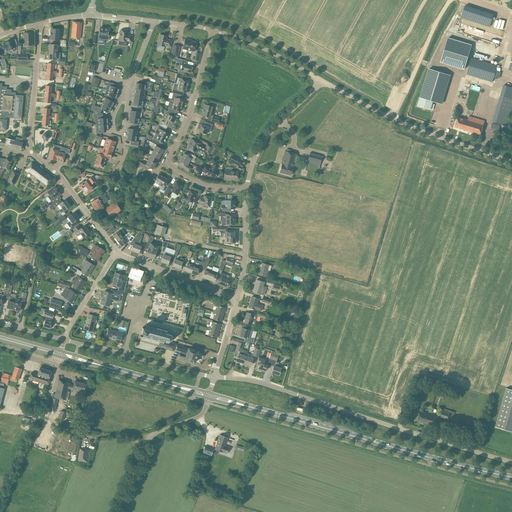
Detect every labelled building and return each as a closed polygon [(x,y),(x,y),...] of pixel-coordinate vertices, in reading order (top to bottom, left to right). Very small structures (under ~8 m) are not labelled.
[(466,6),(463,18),(492,26),(496,14),(466,6)] [(81,23),(72,22),(71,38),(80,39),(81,23)] [(51,29),(50,39),(60,40),(61,28),(56,28),(55,29),(51,29)] [(98,34),(97,43),(104,44),(104,40),(109,40),(109,36),(107,36),(108,29),(99,28),(98,34)] [(118,41),(118,45),(126,46),(127,42),(131,42),(132,36),(126,35),(127,32),(120,31),(118,41)] [(32,46),(32,33),(24,33),(24,46),(32,46)] [(167,36),(160,35),(157,45),(164,47),(165,46),(170,47),(172,41),(166,39),(167,36)] [(5,43),(1,45),(2,46),(3,48),(4,52),(8,50),(12,49),(13,52),(16,51),(17,43),(15,39),(11,41),(11,40),(5,43)] [(189,40),(185,39),(183,49),(189,51),(194,52),(196,43),(189,41),(189,40)] [(472,46),(448,39),(441,63),(465,70),(472,46)] [(180,47),(173,45),(171,56),(177,57),(180,47)] [(471,58),(466,74),(492,82),(493,79),(495,79),(496,77),(499,78),(501,72),(496,71),(497,66),(480,60),(471,58)] [(89,69),(95,71),(97,64),(90,62),(89,69)] [(47,72),(58,73),(55,72),(55,71),(53,71),(54,64),(48,63),(47,72)] [(193,66),(183,63),(181,71),(185,72),(190,73),(191,70),(192,70),(193,66)] [(420,98),(432,101),(441,104),(450,75),(429,69),(420,98)] [(62,73),(59,73),(58,73),(47,72),(46,80),(52,81),(53,74),(55,74),(55,77),(62,77),(62,73)] [(174,83),(188,87),(189,81),(182,79),(184,76),(179,74),(177,74),(174,83)] [(136,83),(135,89),(148,91),(149,82),(141,81),(141,84),(136,83)] [(116,84),(108,82),(106,90),(118,94),(119,89),(115,87),(116,84)] [(2,84),(0,83),(0,130),(6,131),(7,120),(5,120),(5,117),(21,119),(23,96),(15,95),(15,96),(13,96),(13,93),(16,93),(11,92),(11,90),(6,89),(7,87),(2,86),(2,84)] [(171,93),(173,93),(178,95),(179,91),(186,93),(188,87),(174,83),(171,93)] [(511,110),(511,87),(503,85),(492,122),(507,126),(511,110)] [(53,95),(53,94),(51,93),(52,86),(46,86),(45,94),(53,95)] [(106,90),(104,96),(116,99),(118,94),(106,90)] [(170,99),(169,102),(182,106),(184,100),(178,98),(179,95),(178,95),(173,93),(171,99),(170,99)] [(53,95),(45,94),(44,103),(50,103),(51,96),(53,96),(53,97),(56,98),(56,100),(64,101),(64,99),(65,96),(60,96),(57,95),(53,95)] [(105,98),(103,103),(112,108),(114,103),(105,98)] [(432,101),(420,98),(417,106),(430,110),(432,101)] [(133,99),(133,105),(137,106),(137,109),(142,109),(143,101),(133,99)] [(182,106),(169,102),(168,105),(168,106),(169,107),(168,111),(174,113),(175,110),(181,111),(182,106)] [(97,112),(100,113),(102,109),(109,112),(112,108),(103,103),(100,108),(92,105),(90,110),(97,112)] [(212,107),(210,106),(208,106),(205,105),(203,112),(202,112),(201,116),(211,118),(214,107),(212,107)] [(44,108),(43,117),(51,117),(54,118),(58,118),(58,114),(51,113),(51,116),(49,116),(50,109),(44,108)] [(131,111),(130,117),(142,119),(142,118),(140,118),(140,113),(143,113),(143,110),(142,109),(137,109),(136,108),(135,111),(131,111)] [(166,120),(175,124),(177,120),(176,120),(177,119),(171,116),(173,113),(167,111),(166,110),(162,118),(166,120)] [(98,119),(95,119),(95,125),(108,124),(108,118),(103,118),(103,114),(100,113),(97,112),(98,119)] [(480,135),(484,121),(469,116),(468,120),(458,117),(455,127),(480,135)] [(51,117),(43,117),(42,125),(48,126),(49,119),(51,119),(51,117)] [(129,122),(133,123),(133,126),(138,127),(141,127),(142,119),(130,117),(129,122)] [(166,120),(162,118),(166,120),(164,122),(162,121),(159,126),(158,125),(165,129),(166,126),(171,129),(172,128),(173,129),(175,124),(166,120)] [(213,124),(205,122),(204,125),(203,124),(202,125),(198,124),(196,129),(200,131),(200,133),(205,134),(206,135),(207,131),(210,132),(213,124)] [(500,126),(492,123),(490,130),(499,132),(500,126)] [(95,125),(96,134),(104,133),(104,130),(108,130),(108,124),(95,125)] [(167,130),(165,129),(158,125),(154,133),(166,139),(169,134),(166,133),(167,130)] [(128,128),(127,134),(137,136),(138,130),(138,127),(133,126),(132,129),(128,128)] [(166,139),(154,133),(155,134),(152,141),(159,145),(160,142),(163,144),(166,139)] [(127,134),(126,140),(131,141),(130,145),(138,146),(139,142),(136,141),(137,136),(127,134)] [(22,143),(23,139),(15,137),(15,138),(14,140),(12,148),(20,150),(21,150),(20,150),(22,143)] [(14,140),(14,141),(7,139),(6,142),(1,140),(0,145),(5,146),(12,148),(14,140)] [(96,160),(95,165),(96,165),(96,166),(98,167),(99,166),(103,167),(104,162),(105,162),(106,158),(110,159),(111,154),(115,143),(115,142),(107,139),(106,140),(101,155),(98,154),(96,160)] [(190,144),(187,149),(194,153),(195,153),(197,149),(203,152),(205,148),(200,145),(200,144),(191,139),(190,140),(189,143),(190,144)] [(54,144),(50,159),(54,160),(57,161),(63,162),(65,153),(69,154),(70,150),(61,147),(54,145),(54,144)] [(205,148),(203,152),(209,155),(213,147),(207,144),(205,148)] [(153,151),(161,155),(163,150),(159,148),(156,146),(153,151)] [(161,155),(153,151),(150,156),(158,160),(161,155)] [(297,154),(285,151),(281,164),(282,164),(280,172),(290,175),(293,167),(294,168),(297,154)] [(181,156),(180,158),(189,162),(190,160),(193,162),(196,157),(188,152),(186,155),(184,153),(182,156),(181,156)] [(308,161),(320,165),(322,156),(310,153),(308,161)] [(158,160),(150,156),(148,160),(156,164),(158,160)] [(237,159),(233,156),(230,161),(234,164),(239,166),(241,161),(237,159)] [(3,164),(0,162),(0,169),(3,171),(4,168),(8,170),(10,165),(12,161),(6,158),(3,164)] [(187,166),(189,162),(180,158),(179,160),(180,160),(179,163),(183,166),(182,168),(189,172),(191,168),(187,166)] [(153,169),(156,164),(148,160),(145,165),(139,162),(138,165),(147,170),(149,167),(153,169)] [(52,178),(31,162),(28,166),(25,170),(46,186),(49,182),(52,178)] [(205,165),(202,171),(215,178),(218,172),(216,171),(219,166),(213,163),(210,168),(205,165)] [(19,174),(13,171),(7,182),(14,185),(19,174)] [(228,171),(224,171),(224,179),(228,179),(227,180),(231,181),(231,179),(237,180),(238,172),(233,171),(228,171)] [(158,187),(159,185),(164,177),(159,174),(157,177),(154,175),(152,177),(150,180),(149,182),(153,184),(154,182),(159,185),(158,187)] [(79,186),(82,189),(85,187),(85,186),(88,184),(93,180),(92,179),(95,177),(93,176),(93,175),(83,183),(82,181),(79,183),(80,185),(79,186)] [(85,187),(82,189),(86,194),(93,189),(91,185),(92,184),(97,180),(95,177),(92,179),(93,180),(88,184),(85,186),(85,187)] [(163,194),(166,190),(164,189),(166,187),(167,187),(169,185),(166,183),(168,180),(164,177),(159,185),(158,187),(160,188),(160,189),(165,192),(163,194)] [(170,183),(169,185),(167,187),(166,190),(163,194),(169,198),(172,192),(178,195),(181,191),(180,190),(182,186),(178,184),(179,183),(176,182),(175,182),(170,190),(167,188),(170,184),(170,183)] [(49,207),(54,203),(56,202),(54,199),(61,194),(55,186),(47,192),(49,195),(48,197),(51,201),(47,204),(49,207)] [(182,199),(181,200),(188,204),(187,205),(190,206),(192,203),(195,198),(197,194),(189,190),(187,195),(184,194),(182,199)] [(99,198),(91,203),(96,212),(100,210),(104,207),(103,205),(103,204),(108,201),(104,195),(106,195),(104,192),(99,194),(97,195),(99,198)] [(211,197),(204,196),(203,198),(200,197),(199,204),(198,205),(199,205),(198,207),(203,208),(204,205),(210,207),(211,202),(211,201),(211,197)] [(70,207),(65,200),(59,204),(62,208),(59,211),(61,213),(64,211),(70,207)] [(222,205),(222,212),(225,212),(230,212),(230,208),(235,208),(235,203),(234,203),(234,201),(225,201),(225,205),(222,205)] [(117,204),(106,210),(110,217),(121,211),(117,204)] [(225,215),(225,212),(222,212),(218,211),(218,216),(223,216),(223,219),(222,219),(222,220),(222,224),(222,225),(223,225),(225,225),(226,225),(235,225),(235,220),(234,220),(234,215),(226,215),(225,215)] [(79,219),(74,212),(68,217),(71,221),(67,223),(71,229),(79,223),(77,220),(79,219)] [(154,234),(165,236),(167,227),(157,224),(154,234)] [(78,236),(80,239),(83,237),(85,235),(89,232),(84,226),(81,229),(78,225),(74,228),(73,229),(77,234),(78,236)] [(113,236),(117,241),(125,236),(126,235),(122,229),(113,236)] [(134,237),(131,242),(131,243),(133,244),(131,250),(139,253),(141,247),(136,245),(138,239),(140,239),(142,233),(139,232),(134,237)] [(128,241),(131,242),(134,237),(132,235),(131,236),(129,239),(126,235),(125,236),(117,241),(121,247),(127,242),(128,241)] [(154,237),(150,236),(145,248),(148,249),(145,256),(154,259),(156,254),(158,249),(159,246),(152,243),(154,237)] [(79,253),(85,257),(89,252),(78,245),(78,246),(79,253)] [(91,257),(97,261),(98,260),(97,260),(101,254),(104,251),(97,247),(94,245),(90,252),(93,254),(91,257)] [(39,252),(33,251),(30,265),(35,267),(39,252)] [(164,254),(161,262),(168,264),(170,260),(170,257),(172,258),(174,255),(165,251),(164,254)] [(204,264),(207,266),(210,259),(212,252),(209,251),(207,258),(204,264)] [(42,259),(52,262),(54,256),(49,254),(44,252),(42,259)] [(191,273),(197,275),(201,263),(204,264),(207,258),(203,256),(201,262),(195,260),(194,264),(193,266),(191,273)] [(183,259),(180,257),(179,261),(175,259),(172,266),(180,269),(182,262),(183,259)] [(225,261),(223,267),(225,268),(226,265),(231,267),(233,261),(227,259),(226,261),(225,261)] [(94,266),(85,260),(82,264),(85,266),(81,272),(88,276),(90,272),(93,266),(94,266)] [(191,273),(193,266),(194,264),(188,261),(185,271),(191,273)] [(269,266),(262,263),(260,267),(261,267),(260,269),(259,269),(258,275),(268,278),(270,271),(268,271),(269,266)] [(132,267),(131,268),(129,273),(128,277),(140,282),(143,271),(132,267)] [(204,273),(202,277),(208,280),(208,279),(211,273),(212,270),(208,269),(206,268),(205,271),(204,273)] [(208,279),(208,280),(214,282),(217,276),(218,273),(212,270),(211,273),(208,279)] [(117,291),(124,293),(124,291),(125,288),(125,287),(126,283),(127,282),(122,281),(123,275),(115,273),(114,278),(115,278),(113,285),(112,285),(119,287),(118,291),(117,291)] [(230,276),(221,273),(219,277),(221,278),(221,279),(219,284),(219,285),(222,287),(223,285),(226,287),(229,280),(228,280),(230,276)] [(70,283),(74,285),(73,287),(79,291),(85,282),(80,278),(80,277),(77,275),(76,276),(74,280),(72,279),(70,283)] [(63,281),(58,280),(57,285),(69,288),(70,284),(63,282),(63,281)] [(264,282),(256,280),(253,292),(264,295),(266,287),(263,287),(264,282)] [(281,284),(267,280),(266,285),(272,286),(272,288),(280,290),(281,284)] [(66,288),(61,295),(66,299),(72,303),(77,294),(71,290),(71,291),(66,288)] [(122,301),(124,293),(117,291),(116,295),(104,292),(102,297),(103,297),(101,304),(109,306),(111,299),(118,301),(118,300),(122,301)] [(18,303),(15,302),(13,310),(19,311),(20,309),(23,309),(25,299),(27,293),(24,293),(22,301),(19,300),(18,303)] [(13,310),(15,302),(16,298),(9,297),(8,300),(8,303),(6,308),(13,310)] [(251,297),(248,308),(255,309),(260,311),(262,306),(256,304),(258,299),(251,297)] [(62,302),(51,299),(49,306),(60,309),(62,302)] [(214,310),(213,312),(223,315),(225,308),(217,305),(215,310),(214,310)] [(45,309),(43,315),(46,316),(46,319),(43,327),(50,329),(53,321),(52,321),(55,312),(45,309)] [(223,315),(213,312),(213,314),(214,314),(213,319),(221,322),(223,315)] [(253,315),(247,313),(245,320),(245,319),(244,323),(254,327),(257,316),(265,319),(266,316),(259,313),(257,313),(257,316),(253,315)] [(88,314),(84,329),(95,332),(93,331),(95,323),(96,323),(96,321),(96,320),(97,316),(91,315),(88,314)] [(209,326),(209,328),(218,331),(220,324),(212,322),(211,327),(209,326)] [(160,342),(158,346),(161,346),(160,348),(173,352),(174,350),(174,349),(175,345),(171,343),(169,343),(169,342),(170,342),(170,341),(171,340),(172,341),(173,340),(172,340),(172,338),(173,338),(173,337),(172,337),(171,335),(172,334),(171,334),(172,332),(167,330),(149,325),(148,326),(146,326),(146,324),(146,325),(145,325),(146,326),(145,328),(142,327),(142,329),(141,331),(141,333),(143,334),(143,336),(142,337),(142,338),(143,337),(145,338),(145,339),(146,339),(146,338),(160,342)] [(218,331),(209,328),(208,330),(209,331),(208,336),(216,338),(218,331)] [(244,341),(241,341),(244,342),(244,341),(253,344),(254,339),(251,338),(253,330),(248,328),(248,330),(242,328),(240,336),(245,338),(244,341)] [(123,333),(108,329),(107,334),(108,334),(107,337),(117,340),(117,341),(121,342),(123,333)] [(242,350),(244,342),(241,341),(239,340),(236,350),(239,351),(236,361),(240,362),(239,363),(243,365),(247,354),(247,351),(242,350)] [(177,345),(175,350),(181,351),(179,358),(194,363),(198,352),(193,350),(193,349),(192,349),(192,350),(188,349),(177,345)] [(247,354),(243,365),(247,366),(247,365),(250,366),(253,359),(253,356),(258,357),(260,350),(261,347),(256,346),(253,356),(247,354)] [(274,352),(272,361),(275,362),(271,373),(279,375),(281,369),(277,367),(279,363),(276,362),(278,356),(274,354),(275,352),(274,352)] [(265,360),(259,358),(256,365),(259,366),(258,370),(261,371),(262,369),(265,371),(267,365),(264,364),(265,360)] [(22,369),(15,367),(11,378),(18,381),(22,369)] [(51,371),(40,368),(37,375),(31,373),(29,379),(48,385),(50,379),(49,378),(51,371)] [(10,375),(3,373),(0,382),(7,384),(10,375)] [(65,400),(67,400),(69,392),(67,391),(68,389),(70,389),(85,393),(87,384),(74,381),(73,386),(71,385),(69,384),(69,383),(58,380),(54,398),(54,399),(52,398),(50,410),(55,411),(58,399),(57,399),(57,398),(65,400)] [(511,388),(506,388),(497,427),(511,430),(511,388)] [(455,412),(443,409),(440,418),(441,418),(452,421),(453,418),(455,412)] [(441,418),(440,418),(420,411),(417,421),(438,427),(441,418)] [(228,438),(220,435),(215,450),(226,454),(229,448),(225,446),(228,438)] [(214,449),(205,446),(203,453),(211,456),(214,449)] [(89,450),(80,449),(78,461),(87,462),(89,450)]
